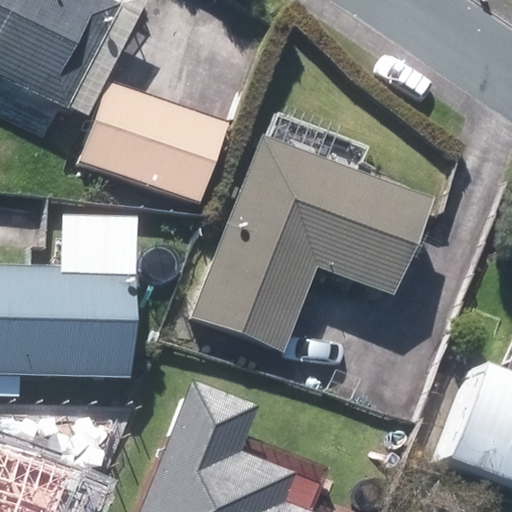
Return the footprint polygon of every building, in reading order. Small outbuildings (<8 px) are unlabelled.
[(69,0),(0,0),(0,88),(51,114),(100,15),(69,0)] [(97,92),(71,167),(184,206),(211,131),(97,92)] [(410,208),(246,148),(181,322),(274,356),(305,273),(376,299),(410,208)] [(0,277),(0,380),(113,384),(116,281),(0,277)] [(511,394),(461,375),(426,470),(511,501),(511,394)] [(238,415),(170,390),(126,511),(272,511),(267,510),(277,482),(221,461),(238,415)]
